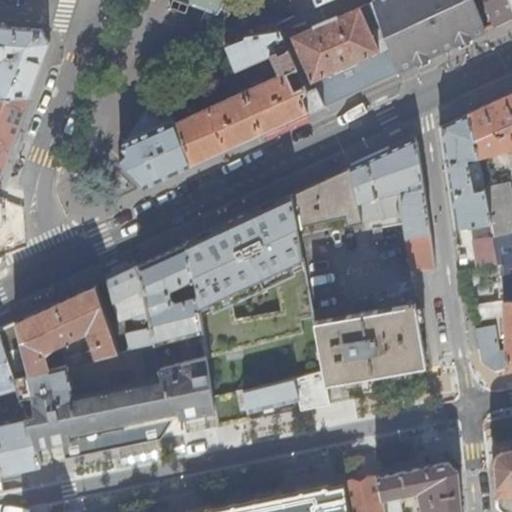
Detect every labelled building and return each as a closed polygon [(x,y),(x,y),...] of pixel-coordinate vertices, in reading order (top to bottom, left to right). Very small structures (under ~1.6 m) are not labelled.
[(164,0),(174,3),(171,12),(188,18),(191,9),(207,11),(199,31),(203,34),(226,0),(164,0)] [(432,0),(372,0),(373,2),(398,70),(427,56),(450,46),(432,0)] [(475,0),(432,0),(450,46),(466,38),(486,29),(475,0)] [(511,16),(511,0),(485,0),(495,25),(511,16)] [(398,70),(373,2),(338,17),(337,16),(316,24),(316,26),(294,35),(291,30),(282,34),(285,41),(294,37),(317,86),(325,103),(362,86),(398,70)] [(264,131),(308,111),(301,94),(309,90),(285,41),(282,34),(280,30),(245,36),(226,26),(222,27),(219,22),(215,26),(235,70),(271,54),(280,73),(176,121),(194,163),(237,143),(264,131)] [(42,29),(0,25),(0,58),(3,59),(0,66),(0,96),(30,96),(50,41),(42,29)] [(176,121),(160,80),(124,142),(124,158),(150,183),(170,174),(194,163),(176,121)] [(319,106),(325,103),(317,86),(309,90),(301,94),(308,111),(319,106)] [(511,92),(504,96),(470,112),(479,157),(511,145),(511,92)] [(0,175),(30,96),(0,96),(0,175)] [(310,115),(308,111),(264,131),(266,136),(310,115)] [(479,157),(470,112),(457,118),(441,125),(450,185),(456,228),(492,222),(486,188),(476,190),(469,159),(479,157)] [(354,166),(292,195),(298,226),(346,216),(348,225),(399,215),(397,206),(398,191),(402,190),(412,269),(436,266),(418,136),(354,166)] [(485,187),(479,157),(469,159),(476,190),(486,188),(485,187)] [(486,188),(492,222),(495,236),(500,265),(505,265),(511,264),(511,188),(511,182),(485,187),(486,188)] [(235,221),(188,243),(197,293),(203,329),(208,357),(209,360),(224,356),(242,352),(305,336),(303,321),(316,319),(298,226),(292,195),(235,221)] [(476,256),(478,267),(500,265),(495,236),(478,238),(481,253),(476,256)] [(156,338),(203,329),(197,293),(188,243),(164,254),(140,265),(156,338)] [(131,350),(157,344),(156,338),(140,265),(127,271),(106,281),(109,287),(120,321),(133,317),(137,332),(126,335),(131,350)] [(51,306),(17,322),(32,375),(72,364),(74,366),(85,363),(81,353),(65,357),(60,355),(57,347),(89,332),(98,359),(121,353),(115,337),(110,323),(105,310),(99,291),(96,285),(51,306)] [(120,321),(109,287),(99,291),(105,310),(110,308),(115,321),(110,323),(115,337),(126,335),(137,332),(133,317),(120,321)] [(511,299),(507,300),(473,305),(476,319),(507,314),(509,349),(501,351),(496,324),(478,327),(481,345),(483,362),(495,369),(511,366),(511,299)] [(410,304),(316,320),(325,369),(328,382),(429,363),(418,302),(416,303),(410,304)] [(217,402),(216,399),(209,360),(208,357),(162,368),(157,344),(131,350),(121,353),(98,359),(85,363),(74,366),(72,364),(32,375),(17,322),(7,327),(0,330),(0,334),(18,387),(21,398),(32,395),(36,413),(27,414),(39,421),(45,440),(71,434),(191,410),(217,402)] [(0,392),(18,387),(0,334),(0,392)] [(121,353),(131,350),(126,335),(115,337),(121,353)] [(242,352),(224,356),(225,364),(244,360),(242,352)] [(311,373),(317,407),(332,404),(328,382),(325,369),(311,373)] [(299,376),(246,391),(250,412),(296,401),(294,390),(302,388),(299,376)] [(217,402),(221,427),(252,420),(250,412),(246,391),(216,399),(217,402)] [(0,401),(0,427),(14,426),(0,401)] [(18,414),(30,422),(39,421),(27,414),(25,409),(19,411),(18,414)] [(71,434),(75,459),(111,451),(174,439),(191,410),(71,434)] [(0,427),(0,468),(1,472),(29,468),(52,464),(45,440),(39,421),(30,422),(14,426),(0,427)] [(511,511),(511,448),(504,450),(495,462),(498,506),(504,511),(511,511)] [(462,511),(458,472),(446,462),(418,468),(377,476),(383,511),(462,511)] [(344,483),(344,485),(348,511),(383,511),(377,476),(364,479),(344,483)] [(348,511),(344,485),(338,488),(337,486),(336,486),(335,485),(331,486),(331,487),(313,491),(313,490),(308,491),(308,492),(291,496),(290,495),(280,497),(263,500),(264,502),(245,505),(244,504),(241,505),(241,506),(223,510),(223,509),(217,510),(217,511),(348,511)]
